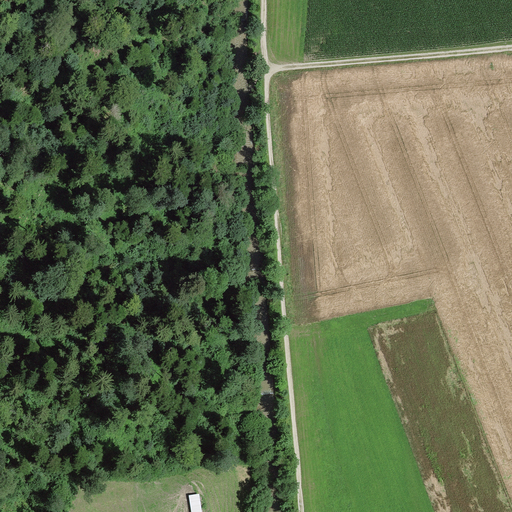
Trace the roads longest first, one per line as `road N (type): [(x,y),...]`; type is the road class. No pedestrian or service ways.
road 1 (track): [(266,70),(302,511)]
road 2 (track): [(511,49),(266,70)]
